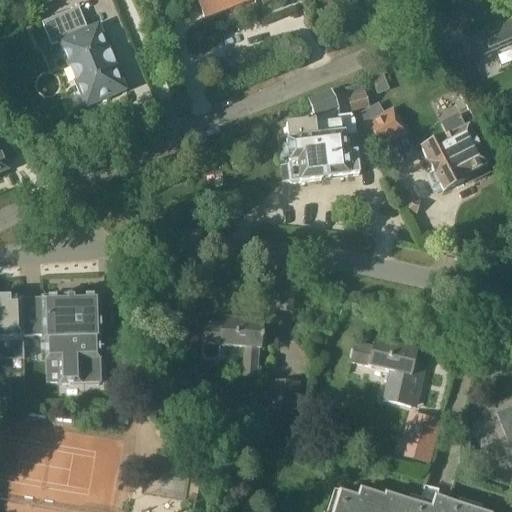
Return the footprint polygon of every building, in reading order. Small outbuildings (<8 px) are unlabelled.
[(262,0),(265,6),(280,0),(279,0),(201,0),(198,2),(206,21),(257,0),(262,0)] [(111,100),(111,99),(128,92),(100,26),(89,31),(80,9),(43,24),(53,47),(59,44),(86,109),(103,103),(104,103),(106,104),(107,104),(108,103),(109,103),(110,102),(111,101),(111,100)] [(511,21),(477,37),(485,56),(511,44),(511,21)] [(368,108),(363,87),(347,91),(352,111),(368,108)] [(292,186),(359,177),(356,149),(346,150),(344,137),(356,136),(354,124),(351,117),(339,119),(338,113),(339,113),(331,95),(309,103),(316,122),(314,124),(285,128),(290,165),(288,168),(282,168),(284,184),(290,183),(292,186)] [(355,117),(376,153),(407,134),(393,110),(385,115),(378,104),(355,117)] [(466,131),(461,121),(458,116),(440,125),(447,140),(422,153),(434,176),(427,180),(434,195),(438,196),(443,193),(444,194),(465,184),(463,180),(470,176),(474,183),(489,175),(485,168),(487,167),(468,129),(466,131)] [(42,300),(23,300),(24,338),(44,337),(44,362),(59,361),(60,384),(101,383),(100,339),(102,339),(101,297),(81,298),(80,297),(62,297),(62,298),(42,299),(42,300)] [(25,361),(24,338),(23,300),(22,300),(0,300),(0,361),(1,362),(1,356),(23,356),(23,361),(25,361)] [(262,350),(263,324),(221,321),(221,328),(206,327),(205,346),(202,346),(202,358),(205,362),(214,362),(218,359),(219,347),(246,349),(244,378),(257,378),(259,350),(262,350)] [(352,364),(388,372),(381,403),(416,411),(427,364),(416,362),(418,352),(375,343),(374,349),(356,345),(352,364)] [(270,382),(267,421),(297,423),(299,384),(270,382)] [(511,408),(497,415),(508,444),(511,442),(511,408)] [(440,424),(416,417),(404,458),(428,465),(440,424)] [(185,502),(196,504),(199,482),(189,480),(185,502)] [(479,511),(422,495),(419,505),(384,494),(383,498),(359,490),(357,498),(339,492),(332,511),(479,511)]
